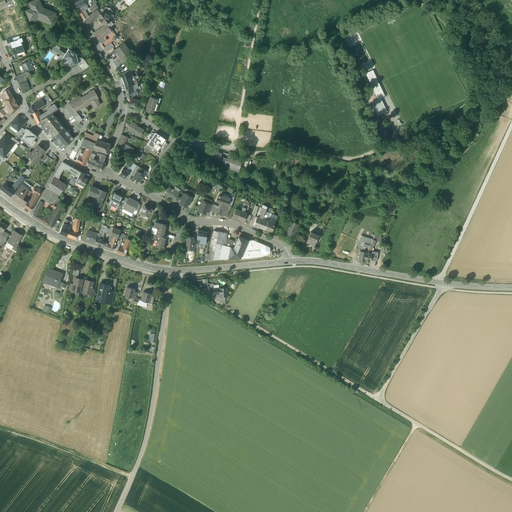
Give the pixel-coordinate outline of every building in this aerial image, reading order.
[(39,0),(36,0),(29,3),(30,3),(32,9),(26,11),(29,20),(37,17),(46,21),(47,18),(52,21),(55,14),(45,10),(42,9),(42,8),(39,0)] [(83,0),(81,0),(74,4),(77,10),(81,8),(84,6),(86,5),(83,0)] [(87,14),(85,15),(81,8),(77,10),(83,21),(88,16),(87,14)] [(112,21),(104,11),(100,14),(98,10),(97,11),(93,14),(92,14),(96,19),(98,17),(100,20),(102,23),(105,26),(112,21)] [(92,14),(89,16),(88,16),(83,21),(87,25),(96,19),(92,14)] [(107,25),(93,34),(97,39),(102,35),(104,33),(109,28),(107,25)] [(102,35),(97,39),(101,45),(105,42),(106,41),(104,39),(105,38),(104,37),(102,35)] [(16,41),(13,42),(10,43),(14,54),(24,51),(21,42),(21,41),(18,42),(18,40),(16,41)] [(109,42),(106,44),(105,42),(101,45),(102,46),(107,53),(110,50),(109,48),(110,48),(109,47),(112,45),(109,42)] [(54,44),(51,50),(59,54),(62,48),(54,44)] [(124,44),(112,53),(115,56),(117,54),(123,62),(128,58),(127,57),(130,55),(125,49),(127,48),(124,44)] [(76,54),(68,49),(63,57),(67,60),(68,66),(78,64),(78,62),(77,58),(76,54)] [(29,61),(21,64),(25,73),(27,72),(28,73),(29,72),(29,71),(33,69),(29,61)] [(81,64),(78,66),(82,71),(89,67),(85,61),(81,64)] [(126,71),(121,75),(123,82),(124,85),(128,83),(127,79),(132,76),(131,73),(130,70),(127,72),(126,71)] [(373,70),(368,72),(369,76),(368,77),(372,86),(372,88),(375,86),(379,94),(381,98),(385,96),(373,70)] [(23,73),(16,77),(19,84),(26,80),(25,78),(23,73)] [(26,80),(19,84),(20,84),(23,91),(30,88),(26,80)] [(128,83),(124,85),(126,90),(128,89),(130,88),(136,84),(134,80),(134,81),(131,81),(128,83)] [(136,84),(130,88),(131,93),(136,92),(135,88),(138,87),(138,83),(136,84)] [(4,91),(0,95),(3,101),(12,96),(8,88),(4,91)] [(95,91),(81,98),(82,100),(77,102),(80,109),(84,107),(84,106),(92,101),(95,108),(100,105),(97,99),(99,98),(95,91)] [(51,101),(47,95),(41,100),(45,105),(51,101)] [(12,96),(3,101),(9,112),(18,107),(12,96)] [(138,100),(132,100),(131,96),(127,97),(127,106),(136,107),(138,100)] [(157,100),(150,98),(146,111),(153,114),(154,111),(155,106),(158,107),(159,105),(156,104),(157,100)] [(41,100),(35,104),(36,104),(39,109),(45,105),(41,100)] [(77,102),(74,104),(71,106),(76,112),(80,109),(77,102)] [(71,106),(68,103),(64,106),(74,118),(78,115),(76,112),(71,106)] [(39,109),(36,104),(29,108),(32,113),(39,109)] [(54,105),(48,109),(49,110),(51,114),(52,113),(57,110),(54,105)] [(39,115),(35,118),(37,123),(42,121),(42,120),(46,118),(49,115),(51,114),(49,110),(40,117),(39,115)] [(51,114),(49,115),(46,118),(42,120),(42,121),(54,136),(63,127),(52,113),(51,114)] [(78,115),(74,118),(78,123),(82,120),(78,115)] [(11,126),(18,132),(21,128),(26,122),(18,116),(11,126)] [(137,126),(132,123),(127,131),(140,137),(144,131),(136,127),(137,126)] [(73,139),(63,127),(54,136),(64,147),(73,139)] [(25,130),(21,128),(18,132),(16,135),(19,137),(25,130)] [(34,141),(37,137),(29,130),(28,131),(25,134),(21,139),(30,146),(34,141)] [(93,137),(84,133),(83,135),(82,138),(95,144),(96,140),(99,135),(95,133),(93,137)] [(154,135),(153,134),(152,134),(151,134),(150,135),(148,140),(150,141),(147,145),(152,149),(161,137),(155,134),(154,135)] [(4,135),(0,140),(0,143),(10,151),(15,143),(11,140),(4,135)] [(128,138),(121,135),(116,146),(122,150),(122,149),(124,145),(128,138)] [(161,137),(152,149),(157,152),(161,148),(162,149),(165,144),(166,143),(165,142),(166,140),(161,137)] [(95,144),(82,138),(81,140),(79,144),(87,147),(85,151),(82,159),(78,157),(76,161),(85,166),(93,150),(93,149),(95,144)] [(100,141),(96,140),(95,144),(93,149),(96,151),(97,150),(98,150),(101,142),(100,141)] [(110,145),(101,142),(98,150),(103,152),(107,153),(110,145)] [(0,154),(4,158),(10,151),(0,143),(0,154)] [(32,153),(29,156),(30,156),(29,157),(35,162),(36,161),(39,157),(45,151),(38,145),(32,153)] [(216,152),(213,151),(211,156),(212,156),(212,158),(211,158),(209,162),(225,167),(227,160),(228,158),(215,153),(216,152)] [(95,162),(92,168),(100,172),(103,166),(105,160),(101,159),(100,158),(98,162),(96,161),(95,162)] [(242,162),(228,158),(227,160),(225,167),(224,169),(238,174),(242,162)] [(62,162),(56,173),(60,175),(63,170),(65,170),(65,169),(66,170),(69,166),(62,162)] [(81,173),(69,166),(66,170),(75,175),(78,177),(81,173)] [(125,171),(123,170),(122,171),(119,175),(125,179),(128,173),(125,171)] [(137,171),(137,172),(133,178),(139,182),(140,179),(142,180),(144,176),(137,171)] [(75,182),(84,187),(88,179),(83,176),(84,175),(81,173),(78,177),(75,182)] [(58,179),(54,176),(50,183),(55,187),(59,180),(59,179),(58,179)] [(20,179),(14,186),(16,188),(17,189),(21,185),(24,181),(20,179)] [(55,187),(50,183),(48,188),(59,195),(60,195),(66,185),(67,186),(67,185),(65,184),(59,180),(55,187)] [(15,190),(9,185),(7,187),(3,191),(11,197),(16,191),(15,190)] [(28,191),(21,185),(17,189),(16,191),(11,197),(23,206),(27,202),(26,200),(23,198),(25,195),(26,194),(28,191)] [(34,193),(29,203),(33,206),(42,190),(35,186),(32,192),(34,193)] [(106,193),(91,186),(88,194),(94,197),(92,203),(100,207),(106,193)] [(59,195),(48,188),(47,189),(41,199),(52,205),(59,195)] [(172,190),(169,188),(164,195),(173,201),(179,193),(173,189),(172,190)] [(122,197),(114,193),(109,205),(117,208),(122,197)] [(192,198),(185,194),(185,195),(182,200),(180,204),(186,207),(188,203),(190,203),(190,202),(190,200),(192,198)] [(230,198),(220,194),(217,202),(220,203),(218,206),(216,212),(217,212),(218,212),(221,213),(220,213),(227,216),(232,204),(228,202),(229,199),(230,198)] [(139,203),(129,198),(123,209),(133,214),(139,203)] [(41,217),(38,215),(44,203),(40,200),(34,213),(31,217),(39,221),(41,217)] [(209,204),(203,201),(202,204),(200,204),(200,206),(200,207),(198,211),(205,214),(207,210),(209,204)] [(29,203),(27,202),(23,206),(30,211),(33,206),(29,203)] [(57,206),(53,213),(58,215),(62,209),(57,206)] [(152,209),(144,206),(140,214),(139,216),(140,217),(143,218),(144,216),(148,218),(150,213),(151,214),(153,210),(152,210),(152,209)] [(239,210),(235,209),(232,217),(238,219),(241,211),(239,210)] [(264,215),(262,219),(264,219),(265,219),(266,219),(268,213),(270,214),(271,211),(266,209),(264,215)] [(243,212),(241,211),(238,219),(244,222),(247,214),(247,213),(243,212)] [(53,213),(49,221),(54,225),(58,215),(53,213)] [(254,222),(253,225),(259,227),(262,219),(259,217),(256,217),(254,222)] [(262,219),(259,227),(265,229),(268,221),(264,219),(262,219)] [(276,221),(269,219),(268,221),(265,229),(265,230),(272,232),(276,221)] [(167,225),(155,222),(153,227),(156,228),(157,229),(156,235),(164,237),(167,225)] [(290,222),(284,233),(294,237),(299,226),(290,222)] [(63,223),(59,233),(67,236),(69,231),(65,230),(67,225),(64,223),(63,223)] [(73,233),(72,233),(72,232),(69,231),(67,236),(75,239),(77,232),(78,228),(74,227),(73,233)] [(117,229),(113,228),(112,230),(110,235),(113,237),(117,238),(118,238),(120,232),(117,231),(117,229)] [(235,241),(226,238),(227,233),(213,230),(209,254),(206,253),(205,261),(240,258),(244,248),(235,245),(236,242),(235,241)] [(14,231),(8,241),(12,243),(12,244),(14,245),(16,246),(17,244),(21,236),(21,235),(14,231)] [(94,244),(97,234),(88,231),(85,241),(94,244)] [(207,232),(198,231),(197,239),(200,239),(199,244),(205,244),(207,232)] [(311,232),(306,243),(314,246),(316,241),(319,236),(311,232)] [(8,235),(5,233),(1,240),(1,239),(0,241),(4,243),(8,235)] [(99,234),(97,234),(94,244),(106,249),(108,244),(102,242),(104,236),(99,234)] [(156,235),(154,234),(153,239),(156,240),(157,241),(156,247),(164,249),(167,237),(164,237),(156,235)] [(382,237),(375,234),(373,239),(373,240),(376,241),(380,243),(382,237)] [(188,237),(186,249),(192,250),(193,241),(194,238),(188,237)] [(247,240),(239,237),(238,239),(236,239),(235,241),(236,242),(235,245),(244,248),(247,240)] [(362,248),(361,251),(360,251),(358,259),(364,261),(364,260),(366,252),(367,252),(369,247),(371,244),(371,243),(373,240),(373,239),(364,237),(362,242),(362,241),(359,246),(362,248)] [(127,239),(123,249),(127,250),(130,244),(131,241),(127,239)] [(110,245),(108,244),(106,249),(113,251),(116,242),(112,240),(110,245)] [(253,240),(248,241),(247,240),(244,248),(240,258),(240,259),(257,258),(266,255),(270,252),(269,248),(265,245),(253,240)] [(62,274),(48,269),(43,281),(56,287),(57,287),(59,281),(62,274)] [(78,278),(75,278),(73,285),(72,290),(73,291),(76,291),(77,290),(80,291),(81,286),(82,279),(80,280),(78,280),(79,279),(78,278)] [(87,282),(86,280),(85,280),(84,286),(83,293),(86,293),(87,294),(87,292),(90,293),(91,293),(92,289),(93,282),(93,281),(90,281),(89,281),(89,282),(87,282)] [(108,285),(100,283),(97,297),(101,297),(100,299),(100,300),(100,301),(103,302),(104,302),(108,303),(107,303),(108,303),(109,301),(111,291),(110,291),(107,290),(108,285)] [(135,289),(127,287),(124,295),(133,298),(134,298),(135,299),(135,298),(136,296),(133,295),(135,289)] [(214,289),(213,289),(213,290),(214,294),(219,294),(219,297),(226,297),(227,296),(226,288),(219,288),(219,289),(214,289)] [(151,294),(143,292),(141,300),(142,301),(147,302),(152,304),(153,301),(150,300),(151,294)]
